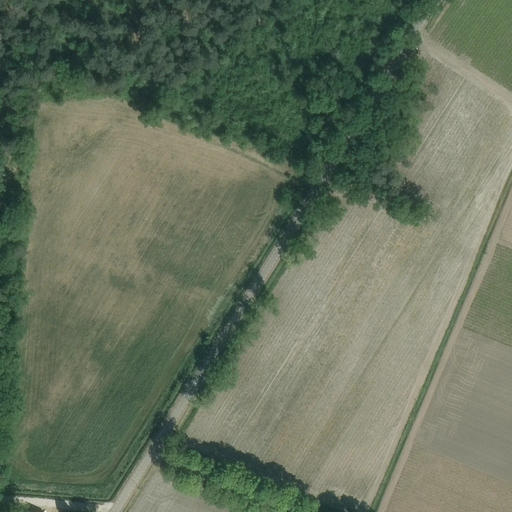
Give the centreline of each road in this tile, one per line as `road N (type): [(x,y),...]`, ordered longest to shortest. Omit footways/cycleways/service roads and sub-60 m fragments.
road 1 (tertiary): [(114,511),(436,0)]
road 2 (track): [(153,449),(281,511)]
